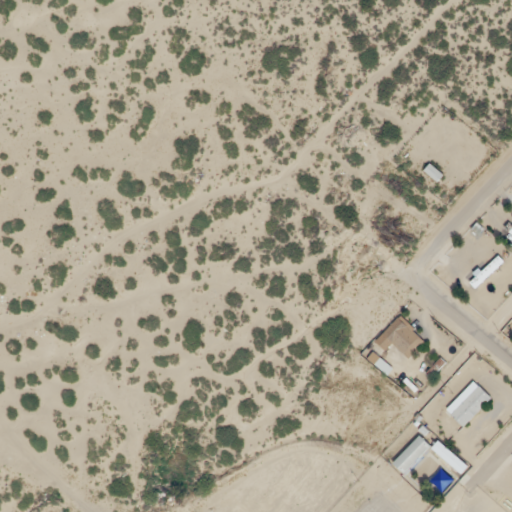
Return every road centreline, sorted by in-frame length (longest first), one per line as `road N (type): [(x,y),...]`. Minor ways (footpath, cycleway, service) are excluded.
road 1 (residential): [(409,276),(511,160)]
road 2 (residential): [(511,369),(409,276)]
